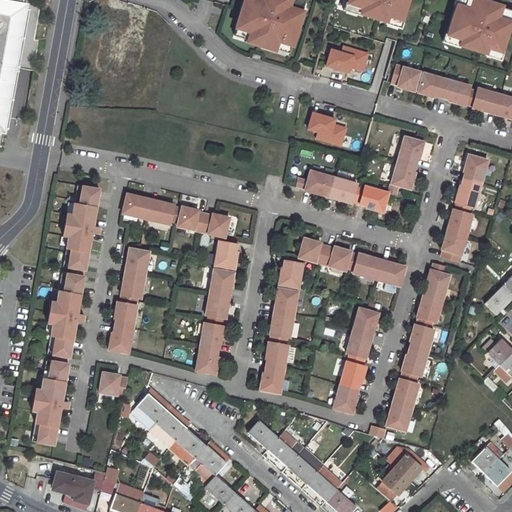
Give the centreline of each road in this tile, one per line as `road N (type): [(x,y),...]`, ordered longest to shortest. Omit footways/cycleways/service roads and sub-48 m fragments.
road 1 (residential): [(160,0),(232,67),(450,126)]
road 2 (residential): [(421,246),(363,421),(254,397),(234,384)]
road 3 (residential): [(158,382),(304,511)]
road 4 (residential): [(267,200),(234,384)]
road 5 (residential): [(121,166),(89,350)]
road 6 (residential): [(267,200),(421,246)]
road 7 (residential): [(67,0),(41,149)]
road 8 (residential): [(121,166),(267,200)]
road 9 (residential): [(234,384),(89,350)]
road 10 (residential): [(421,246),(450,126)]
